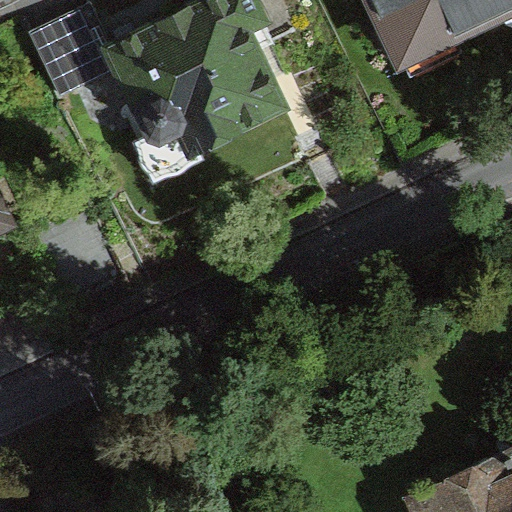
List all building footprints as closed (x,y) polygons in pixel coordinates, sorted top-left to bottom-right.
[(60,91),(119,63),(104,33),(107,31),(91,0),(87,0),(29,28),(60,91)] [(162,84),(190,142),(290,93),(255,20),(273,11),(267,0),(172,0),(107,31),(104,33),(119,63),(135,97),(162,84)] [(511,0),(371,0),(399,56),(511,1),(511,0)] [(0,226),(20,217),(0,174),(0,226)] [(511,511),(511,471),(507,459),(424,492),(431,511),(511,511)]
